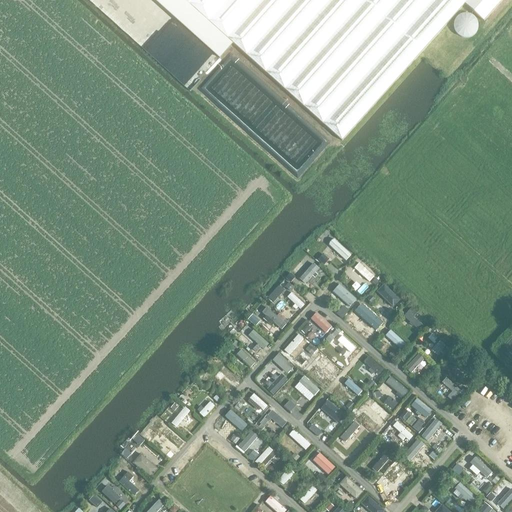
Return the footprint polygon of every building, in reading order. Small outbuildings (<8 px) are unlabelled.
[(184,0),(341,140),(342,141),(421,53),(466,3),(468,0),(184,0)] [(468,0),(466,3),(484,19),(502,0),(468,0)] [(334,240),(329,246),(346,262),(351,256),(334,240)] [(329,261),(323,255),(318,260),(324,266),(329,261)] [(313,264),(299,280),(305,285),(312,277),(315,279),(318,276),(315,274),(319,270),(313,264)] [(359,264),(354,269),(369,283),(374,278),(359,264)] [(291,274),(285,279),(290,284),(295,278),(291,274)] [(385,283),(377,290),(394,306),(401,299),(385,283)] [(288,284),(285,288),(290,293),(294,289),(288,284)] [(349,308),(356,300),(340,285),(333,293),(349,308)] [(274,303),(284,291),(280,287),(279,288),(278,287),(268,298),(274,303)] [(305,306),(291,294),(287,298),(295,305),(293,308),(296,310),(298,308),(300,311),(305,306)] [(363,302),(355,310),(376,330),(384,322),(363,302)] [(350,311),(343,306),(336,315),(342,320),(350,311)] [(404,317),(419,331),(423,326),(414,318),(418,314),(412,308),(404,317)] [(277,317),(267,309),(263,314),(267,317),(264,320),(272,327),(274,324),(282,331),(288,323),(285,320),(286,320),(279,314),(277,317)] [(332,328),(316,314),(310,320),(326,335),(332,328)] [(252,316),(248,321),(256,328),(260,322),(252,316)] [(305,335),(312,327),(308,324),(301,332),(305,335)] [(430,326),(427,330),(432,334),(436,330),(430,326)] [(268,332),(263,327),(260,331),(265,335),(268,332)] [(336,328),(327,339),(331,342),(340,331),(336,328)] [(363,334),(369,338),(372,333),(366,329),(363,334)] [(269,345),(253,332),(248,337),(258,345),(254,351),(257,354),(261,349),(264,352),(269,345)] [(391,332),(385,337),(401,351),(406,345),(391,332)] [(343,335),(337,341),(351,353),(356,347),(343,335)] [(440,341),(432,335),(428,339),(436,346),(440,341)] [(289,356),(303,340),(298,336),(284,351),(289,356)] [(511,359),(511,337),(501,350),(511,359)] [(240,346),(236,342),(232,346),(237,350),(240,346)] [(380,351),(384,346),(380,342),(375,347),(380,351)] [(452,352),(440,342),(431,352),(437,357),(440,353),(446,359),(452,352)] [(317,350),(311,345),(304,353),(310,358),(317,350)] [(242,351),(236,356),(250,369),(255,363),(242,351)] [(399,357),(394,352),(389,358),(394,362),(399,357)] [(294,368),(279,355),(272,362),(287,376),(294,368)] [(424,360),(419,355),(405,370),(411,374),(424,360)] [(384,371),(369,357),(363,363),(371,369),(369,371),(373,375),(375,373),(379,377),(384,371)] [(215,374),(220,380),(227,374),(235,384),(240,379),(227,364),(215,374)] [(433,369),(429,365),(424,370),(429,374),(433,369)] [(441,376),(436,371),(431,377),(435,381),(441,376)] [(273,396),(288,381),(281,375),(267,390),(273,396)] [(319,391),(304,377),(294,389),(309,403),(319,391)] [(410,393),(391,378),(386,384),(398,394),(396,396),(401,400),(403,398),(404,399),(410,393)] [(446,379),(442,384),(452,393),(447,398),(452,402),(461,392),(446,379)] [(349,380),(344,385),(358,397),(362,392),(349,380)] [(376,385),(371,380),(365,386),(371,391),(376,385)] [(463,390),(459,395),(464,399),(468,394),(463,390)] [(263,411),(267,407),(254,394),(249,400),(250,400),(248,402),(259,411),(261,409),(263,411)] [(398,405),(390,397),(383,404),(392,412),(398,405)] [(432,412),(417,399),(411,407),(417,412),(416,415),(420,418),(421,416),(426,419),(432,412)] [(366,410),(380,423),(389,413),(375,400),(366,410)] [(296,407),(290,402),(284,408),(291,413),(296,407)] [(328,402),(321,410),(337,424),(344,415),(328,402)] [(356,407),(351,402),(345,408),(351,413),(356,407)] [(204,409),(201,407),(197,411),(200,414),(199,415),(204,419),(215,407),(210,403),(204,409)] [(243,406),(239,403),(234,409),(238,412),(243,406)] [(405,422),(411,415),(405,410),(399,419),(403,422),(404,421),(405,422)] [(242,433),(248,427),(231,411),(225,418),(242,433)] [(287,424),(272,412),(268,417),(267,416),(259,425),(260,426),(259,427),(256,425),(254,427),(261,433),(264,429),(264,428),(269,422),(269,423),(271,421),(282,430),(287,424)] [(356,419),(348,413),(339,423),(343,427),(346,424),(350,426),(356,419)] [(416,421),(411,417),(406,423),(411,427),(416,421)] [(425,423),(420,419),(412,429),(419,434),(423,429),(422,428),(425,423)] [(442,425),(436,420),(421,438),(428,443),(442,425)] [(360,427),(354,422),(340,439),(345,444),(360,427)] [(409,442),(413,437),(397,423),(393,428),(400,434),(398,437),(403,442),(405,439),(409,442)] [(322,433),(313,425),(308,430),(318,438),(322,433)] [(168,426),(162,433),(180,447),(186,440),(168,426)] [(152,427),(146,437),(152,441),(158,431),(152,427)] [(305,451),(311,446),(294,431),(289,436),(305,451)] [(243,455),(258,438),(252,432),(238,448),(236,446),(235,448),(243,455)] [(138,435),(133,441),(140,447),(145,441),(138,435)] [(235,445),(239,440),(235,436),(230,442),(235,445)] [(410,463),(424,446),(418,441),(403,457),(410,463)] [(443,451),(436,445),(432,449),(439,455),(443,451)] [(172,446),(166,453),(172,458),(178,451),(172,446)] [(264,469),(276,455),(269,448),(255,463),(259,467),(260,466),(264,469)] [(127,460),(132,455),(126,450),(121,456),(127,460)] [(321,451),(314,459),(329,474),(336,466),(321,451)] [(392,456),(387,451),(372,470),(377,474),(392,456)] [(252,463),(259,456),(254,452),(247,459),(252,463)] [(439,457),(432,452),(429,457),(435,462),(439,457)] [(300,459),(295,454),(291,458),(296,463),(300,459)] [(142,455),(134,465),(151,479),(159,470),(142,455)] [(480,473),(487,479),(492,473),(475,458),(470,464),(473,467),(469,470),(477,477),(480,473)] [(396,459),(384,474),(393,481),(405,466),(396,459)] [(458,477),(464,471),(457,465),(452,471),(458,477)] [(283,486),(294,474),(289,469),(278,481),(283,486)] [(128,473),(119,483),(135,497),(140,491),(130,483),(134,478),(128,473)] [(456,488),(460,483),(451,475),(447,479),(456,488)] [(496,486),(500,480),(497,477),(492,482),(496,486)] [(346,478),(339,486),(356,501),(363,493),(346,478)] [(104,480),(98,486),(102,490),(108,483),(104,480)] [(326,492),(331,487),(326,482),(321,487),(326,492)] [(478,500),(460,484),(455,490),(456,491),(453,495),(461,501),(462,500),(466,503),(467,501),(473,506),(478,500)] [(487,496),(493,488),(489,484),(482,492),(487,496)] [(108,487),(102,493),(115,506),(121,499),(108,487)] [(304,505),(318,491),(313,487),(300,501),(304,505)] [(440,488),(438,487),(433,493),(440,498),(442,496),(440,495),(441,492),(440,488)] [(398,490),(390,490),(390,498),(398,498),(398,490)] [(503,510),(511,500),(511,490),(497,505),(503,510)] [(469,511),(465,508),(463,511),(447,497),(448,496),(445,493),(440,499),(443,502),(444,501),(456,511),(469,511)] [(491,503),(496,498),(491,493),(486,498),(491,503)] [(95,496),(89,502),(97,510),(103,504),(95,496)] [(265,503),(274,511),(286,511),(287,511),(271,497),(265,503)] [(384,511),(368,497),(361,505),(368,511),(384,511)] [(158,511),(164,505),(159,501),(148,511),(158,511)] [(355,506),(350,502),(345,507),(350,511),(355,506)] [(327,511),(329,511),(334,507),(330,503),(325,509),(327,511)]
